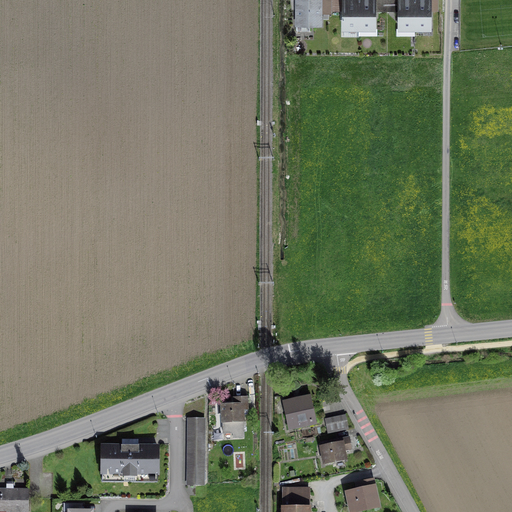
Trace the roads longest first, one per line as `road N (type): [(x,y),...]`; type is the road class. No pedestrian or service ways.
road 1 (track): [(259,358),(262,0)]
road 2 (unclassified): [(0,456),(259,358),(336,346)]
road 3 (residential): [(449,0),(448,334)]
road 4 (residential): [(413,511),(341,381),(336,346)]
